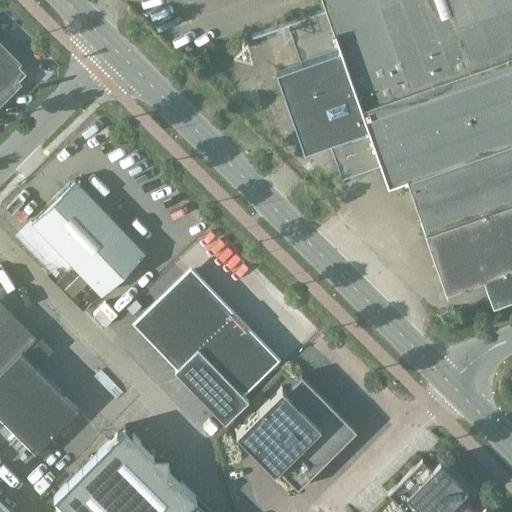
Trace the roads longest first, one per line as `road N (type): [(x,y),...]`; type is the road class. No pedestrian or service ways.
road 1 (unclassified): [(447,381),(112,59)]
road 2 (unclassified): [(0,241),(195,435)]
road 3 (unclassified): [(0,168),(112,59)]
